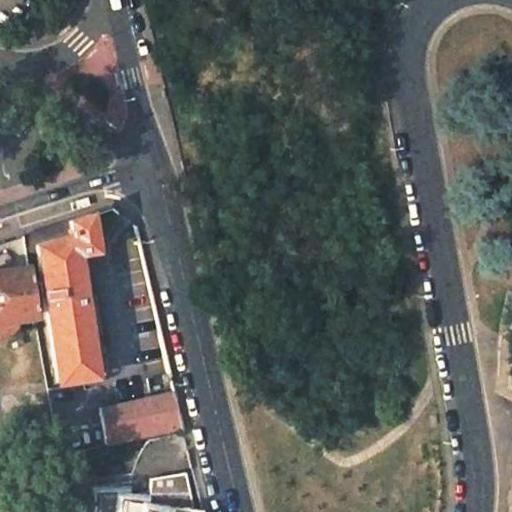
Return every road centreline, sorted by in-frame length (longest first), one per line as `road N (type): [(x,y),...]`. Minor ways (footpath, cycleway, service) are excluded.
road 1 (tertiary): [(478,511),(482,484),(407,70),(408,37),(428,0)]
road 2 (tertiary): [(152,168),(238,511)]
road 3 (tertiary): [(2,63),(152,168)]
road 4 (tertiary): [(152,168),(113,0)]
road 5 (tertiary): [(0,212),(152,168)]
road 6 (unclassified): [(2,63),(50,60),(82,42),(111,0)]
